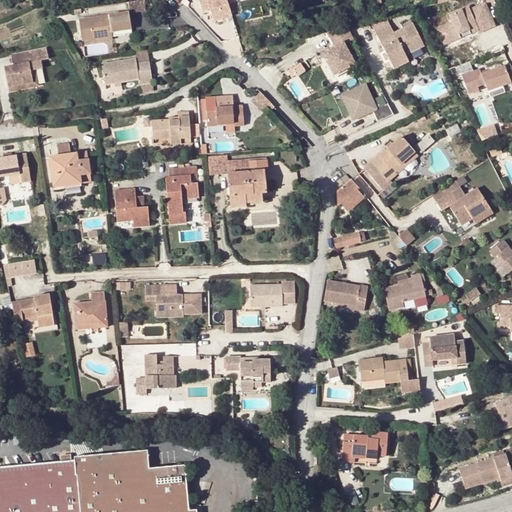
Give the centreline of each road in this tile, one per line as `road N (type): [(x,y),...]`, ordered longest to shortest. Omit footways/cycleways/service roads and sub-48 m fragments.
road 1 (residential): [(319,270),(323,185),(311,136),(179,6)]
road 2 (residential): [(45,257),(53,278),(319,270)]
road 3 (unknown): [(322,172),(344,162),(398,215),(437,212)]
road 4 (residential): [(427,415),(306,413)]
